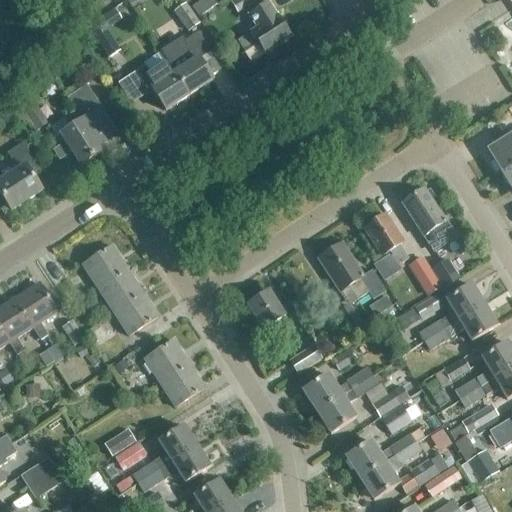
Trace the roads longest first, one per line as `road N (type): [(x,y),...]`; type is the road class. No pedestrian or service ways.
road 1 (residential): [(120,187),(362,28)]
road 2 (residential): [(436,141),(193,296)]
road 3 (residential): [(294,511),(273,425),(193,296)]
road 4 (residential): [(511,265),(436,141)]
road 5 (residential): [(0,262),(120,187)]
road 6 (residential): [(436,141),(362,28)]
road 7 (residential): [(193,296),(120,187)]
